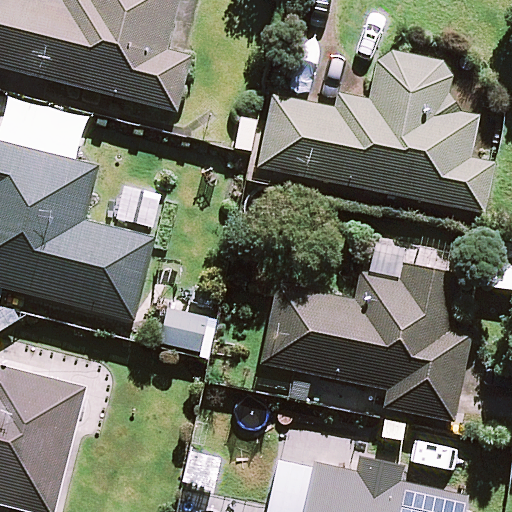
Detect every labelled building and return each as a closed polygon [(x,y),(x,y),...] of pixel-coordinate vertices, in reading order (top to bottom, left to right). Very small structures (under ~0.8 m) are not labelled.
[(77,0),(75,9),(36,0),(0,0),(0,71),(171,114),(199,0),(77,0)] [(279,103),(264,176),(493,222),(504,171),(479,166),(488,126),(467,121),(470,107),(457,105),(461,85),(449,70),(400,60),(383,70),(375,107),(344,101),(341,116),(279,103)] [(0,290),(131,323),(151,243),(81,226),(94,172),(72,167),(83,123),(8,104),(0,135),(0,290)] [(161,199),(124,191),(116,227),(153,235),(161,199)] [(283,292),(266,373),(393,398),(389,417),(461,431),(479,343),(459,339),(470,284),(410,272),(407,287),(366,279),(360,307),(283,292)] [(213,323),(168,310),(158,346),(203,359),(213,323)] [(0,507),(20,511),(52,511),(81,392),(0,372),(0,507)] [(474,511),(476,505),(408,490),(412,473),(369,464),(365,481),(321,472),(312,511),(474,511)] [(501,511),(505,494),(482,491),(478,511),(501,511)]
